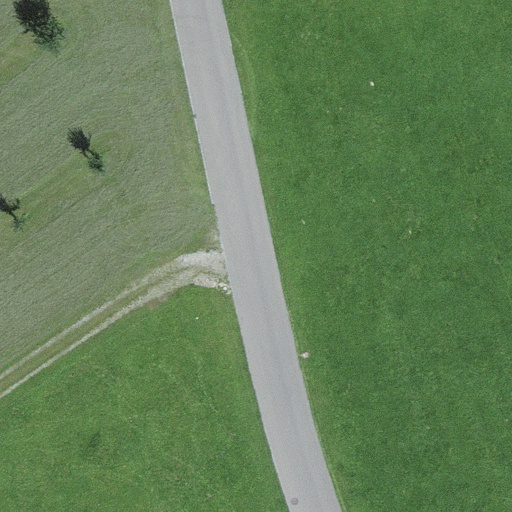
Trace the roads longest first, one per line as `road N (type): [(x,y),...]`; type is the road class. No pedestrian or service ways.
road 1 (residential): [(200,0),(245,232),(318,511)]
road 2 (track): [(0,388),(245,232)]
